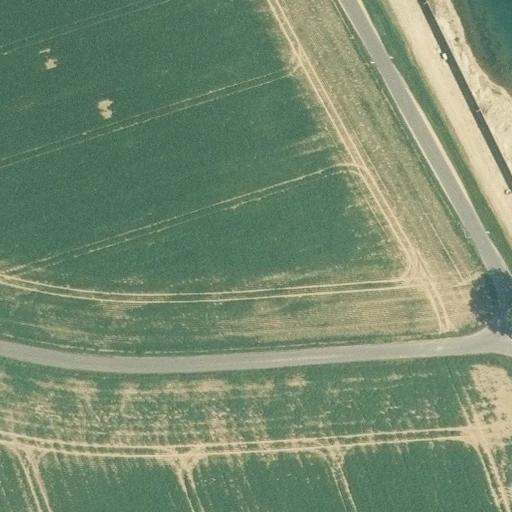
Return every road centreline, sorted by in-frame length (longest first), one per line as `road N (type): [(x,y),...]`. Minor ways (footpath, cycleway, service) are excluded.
road 1 (unclassified): [(511,341),(231,365),(95,365),(0,346)]
road 2 (track): [(349,0),(511,298)]
